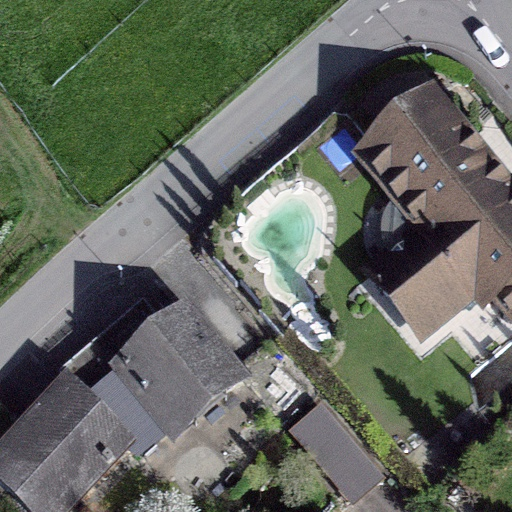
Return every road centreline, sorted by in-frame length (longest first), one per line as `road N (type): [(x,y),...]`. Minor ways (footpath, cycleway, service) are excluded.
road 1 (residential): [(131,220),(378,511)]
road 2 (residential): [(131,220),(391,0)]
road 3 (residential): [(0,336),(131,220)]
